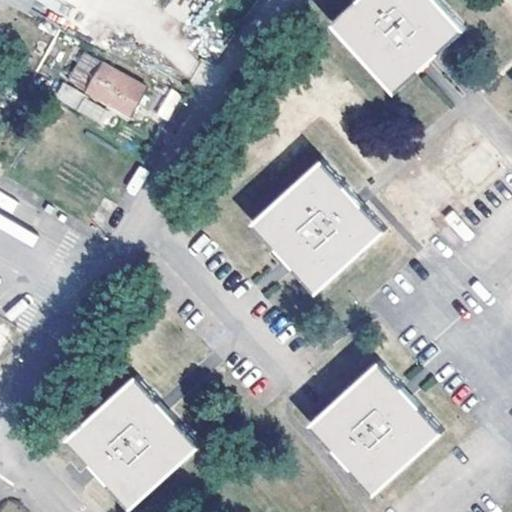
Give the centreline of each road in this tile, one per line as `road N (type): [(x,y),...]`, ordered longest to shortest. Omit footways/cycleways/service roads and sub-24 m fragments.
road 1 (residential): [(0,449),(136,221),(295,0)]
road 2 (unknown): [(511,415),(439,322),(511,226)]
